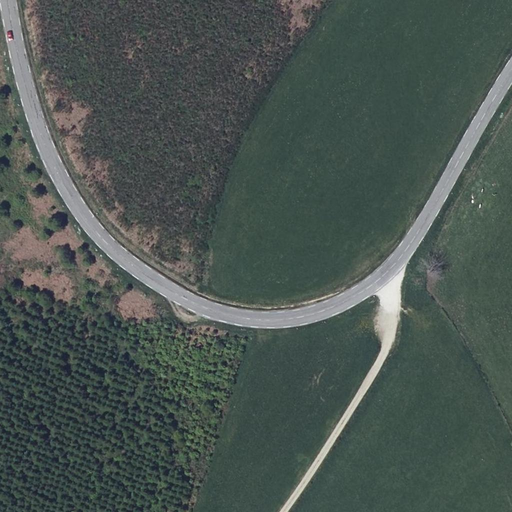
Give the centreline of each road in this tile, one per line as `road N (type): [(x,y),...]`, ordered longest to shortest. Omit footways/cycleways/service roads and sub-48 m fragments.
road 1 (secondary): [(8,0),(29,105),(63,187),(93,231),(187,299),(236,316),(283,321),(336,305),(397,266),(511,72)]
road 2 (track): [(397,266),(384,367),(280,511)]
